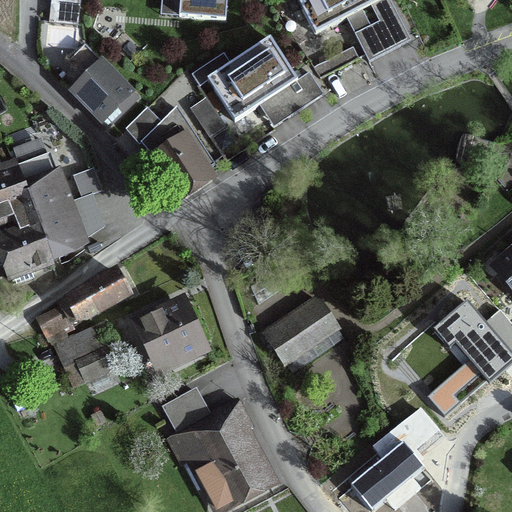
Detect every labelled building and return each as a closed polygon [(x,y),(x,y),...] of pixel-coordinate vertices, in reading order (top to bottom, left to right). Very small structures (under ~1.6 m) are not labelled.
[(51,0),(49,23),(75,25),(77,0),(51,0)] [(227,0),(180,0),(179,17),(226,21),(227,0)] [(382,1),(381,0),(297,0),(316,35),(382,1)] [(411,41),(397,13),(355,35),(369,63),(411,41)] [(235,123),(264,103),(298,81),(270,40),(207,81),(235,123)] [(314,68),(321,78),(359,58),(353,48),(314,68)] [(103,63),(71,94),(106,130),(138,98),(103,63)] [(309,73),(298,81),(264,103),(279,125),(324,95),(309,73)] [(182,195),(210,176),(206,170),(215,165),(177,107),(162,123),(147,109),(127,128),(156,161),(158,159),(182,195)] [(51,156),(17,168),(39,227),(52,260),(65,255),(83,243),(51,156)] [(17,168),(0,173),(0,241),(39,227),(17,168)] [(39,227),(0,241),(0,244),(14,284),(31,278),(29,273),(52,265),(51,261),(52,260),(39,227)] [(511,253),(495,269),(511,288),(511,253)] [(67,299),(70,305),(79,322),(88,317),(89,319),(129,297),(115,272),(67,299)] [(285,364),(338,329),(316,296),(263,332),(285,364)] [(485,325),(467,302),(436,328),(467,365),(430,396),(444,412),(511,355),(511,326),(500,312),(485,325)] [(44,332),(79,322),(70,305),(38,321),(44,332)] [(181,308),(142,326),(161,367),(200,349),(181,308)] [(106,351),(66,369),(75,388),(114,370),(106,351)] [(242,433),(252,428),(237,401),(210,417),(195,392),(165,408),(179,435),(169,440),(183,464),(205,452),(221,482),(207,490),(217,510),(269,483),(242,433)] [(385,458),(354,483),(373,506),(386,496),(395,506),(431,478),(414,456),(441,435),(421,410),(376,446),(385,458)]
